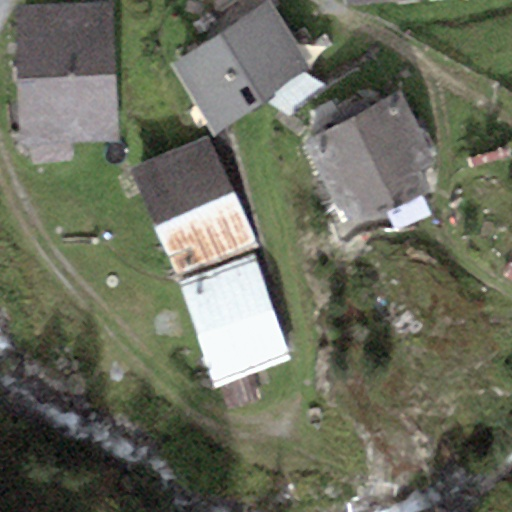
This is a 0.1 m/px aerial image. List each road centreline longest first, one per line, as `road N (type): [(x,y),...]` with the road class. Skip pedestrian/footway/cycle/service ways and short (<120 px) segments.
road 1 (track): [(0,157),(43,249),(143,362),(192,403),(248,426),(276,422),(307,374),(304,318),(253,128)]
road 2 (track): [(433,67),(327,0)]
